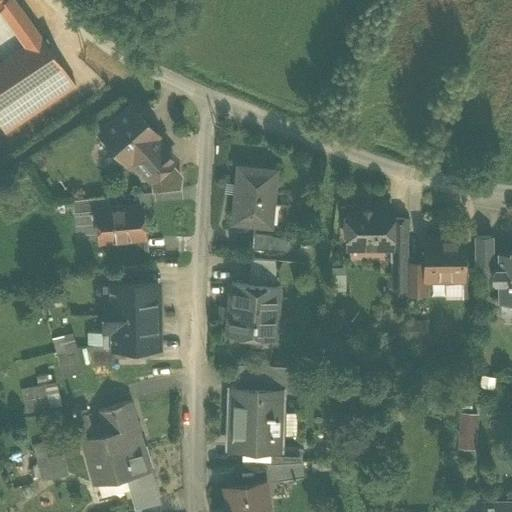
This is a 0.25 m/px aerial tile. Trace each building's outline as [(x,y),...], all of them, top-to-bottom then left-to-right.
[(15,0),(9,0),(6,2),(0,6),(0,14),(24,48),(40,37),(15,0)] [(0,111),(63,69),(40,37),(24,48),(0,64),(0,111)] [(63,69),(0,111),(0,126),(5,134),(75,86),(63,69)] [(131,158),(151,181),(170,164),(174,161),(154,138),(157,135),(131,107),(112,124),(110,121),(101,129),(103,132),(100,135),(125,163),(131,158)] [(151,181),(152,193),(179,190),(180,176),(170,164),(151,181)] [(232,221),(269,225),(275,169),(237,166),(236,182),(235,193),(232,221)] [(224,192),(235,193),(236,182),(224,182),(224,192)] [(72,201),(73,213),(96,211),(96,210),(109,209),(108,197),(72,201)] [(390,246),(391,246),(390,218),(390,206),(386,201),(379,201),(375,205),(346,206),(347,247),(376,247),(376,243),(388,242),(388,246),(390,246)] [(96,211),(99,242),(143,238),(140,206),(109,209),(96,210),(96,211)] [(390,261),(407,261),(406,218),(390,218),(391,246),(390,246),(390,261)] [(251,248),(285,251),(286,237),(252,234),(251,248)] [(444,280),(446,280),(446,277),(462,277),(461,239),(444,239),(443,236),(424,236),(424,262),(424,280),(425,280),(444,280)] [(474,262),(493,262),(492,236),(474,236),(474,262)] [(511,299),(511,251),(497,252),(497,267),(494,267),(491,270),(492,279),(494,283),(497,282),(497,300),(499,300),(511,299)] [(248,283),(274,285),(276,262),(276,259),(250,258),(248,283)] [(390,291),(407,291),(407,262),(407,261),(390,261),(390,291)] [(407,291),(407,294),(425,294),(425,280),(424,280),(424,262),(407,262),(407,291)] [(114,270),(114,283),(117,283),(137,283),(137,266),(114,270)] [(446,280),(444,280),(445,298),(462,298),(462,277),(446,277),(446,280)] [(228,335),(272,338),(277,285),(274,285),(248,283),(232,282),(228,335)] [(101,299),(102,315),(158,315),(158,297),(157,297),(157,283),(148,283),(137,283),(117,283),(114,283),(109,284),(110,298),(101,299)] [(511,314),(511,299),(499,300),(500,314),(511,314)] [(158,332),(158,315),(102,315),(102,332),(111,332),(111,345),(111,347),(113,347),(118,347),(118,348),(149,347),(158,347),(158,332)] [(87,333),(88,347),(102,346),(102,345),(111,345),(111,332),(102,332),(87,333)] [(52,342),(57,358),(76,353),(72,336),(52,342)] [(88,347),(91,365),(114,364),(113,347),(111,347),(111,345),(102,345),(102,346),(88,347)] [(57,358),(62,377),(81,372),(76,353),(57,358)] [(235,363),(235,387),(281,388),(281,390),(290,390),(291,365),(235,363)] [(36,377),(38,386),(50,384),(48,375),(36,377)] [(38,386),(33,387),(38,411),(61,405),(55,382),(50,384),(38,386)] [(26,413),(38,411),(33,387),(21,390),(26,413)] [(280,411),(281,390),(281,388),(235,387),(230,387),(228,448),(242,448),(270,450),(279,450),(279,447),(279,433),(280,411)] [(80,440),(86,462),(144,446),(131,402),(97,411),(101,424),(104,434),(94,436),(80,440)] [(101,424),(91,427),(86,410),(73,413),(80,440),(94,436),(104,434),(101,424)] [(296,412),(280,411),(279,433),(296,434),(296,412)] [(478,413),(459,411),(456,447),(475,448),(478,413)] [(155,483),(144,446),(86,462),(86,463),(92,486),(98,484),(125,477),(129,490),(134,507),(133,507),(134,510),(160,503),(154,483),(155,483)] [(270,461),(270,463),(301,461),(301,448),(279,447),(279,450),(270,450),(270,461)] [(270,450),(242,448),(241,460),(270,461),(270,450)] [(38,462),(43,481),(67,475),(62,455),(38,462)] [(303,477),(301,461),(270,463),(265,464),(268,482),(303,477)] [(101,497),(129,490),(125,477),(98,484),(101,497)] [(226,487),(229,511),(271,511),(269,497),(265,497),(263,482),(226,487)] [(511,511),(511,500),(488,500),(487,511),(511,511)]
